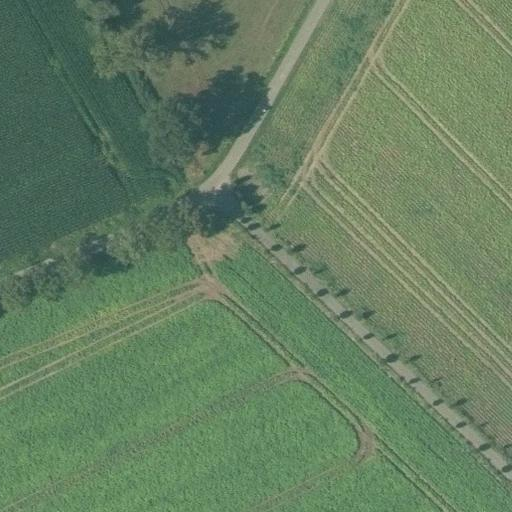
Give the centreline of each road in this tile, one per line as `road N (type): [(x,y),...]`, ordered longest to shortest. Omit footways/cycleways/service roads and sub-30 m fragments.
road 1 (unclassified): [(213,194),(511,478)]
road 2 (unclassified): [(213,194),(0,283)]
road 3 (unclassified): [(324,0),(213,194)]
